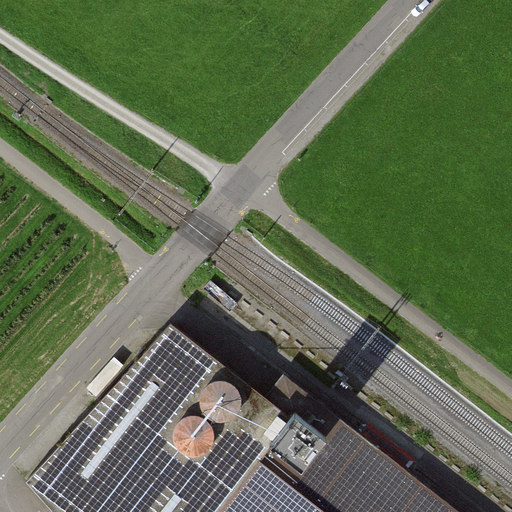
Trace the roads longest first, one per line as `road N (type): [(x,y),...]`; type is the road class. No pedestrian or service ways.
road 1 (track): [(511,387),(244,186),(0,36)]
road 2 (residential): [(414,0),(0,450)]
